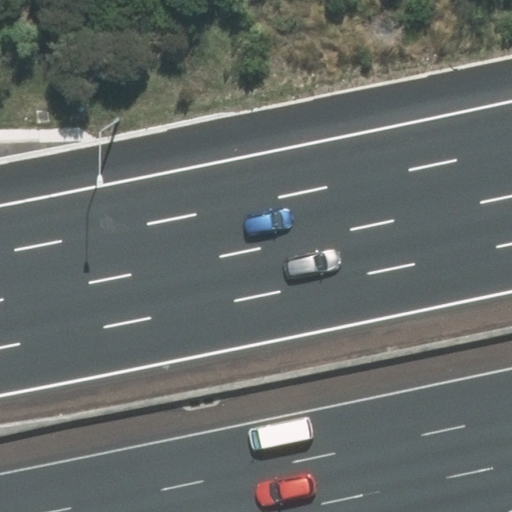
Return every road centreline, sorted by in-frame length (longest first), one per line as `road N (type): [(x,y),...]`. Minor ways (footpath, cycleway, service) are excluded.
road 1 (motorway): [(0,350),(511,246)]
road 2 (motorway): [(511,415),(39,511)]
